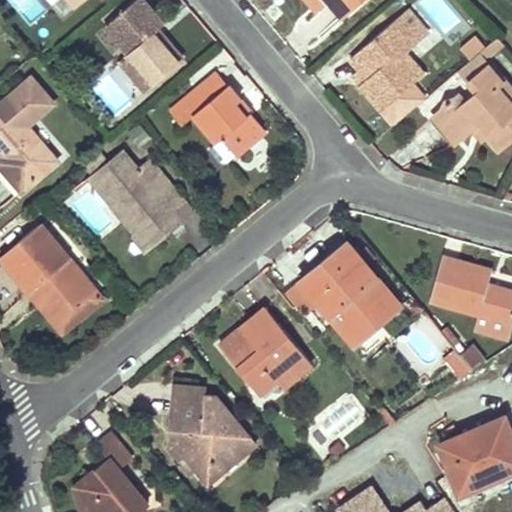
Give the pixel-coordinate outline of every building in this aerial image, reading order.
[(45,0),(58,15),(63,11),(69,6),(71,9),(81,0),(45,0)] [(123,58),(135,74),(148,89),(180,62),(155,31),(160,26),(138,0),(135,0),(103,27),(126,56),(123,58)] [(304,0),(310,6),(317,0),(324,0),(327,3),(340,19),(363,0),(304,0)] [(324,0),(317,0),(310,6),(315,13),(327,3),(324,0)] [(425,34),(404,10),(397,16),(418,40),(425,34)] [(397,16),(349,59),(365,78),(358,84),(392,124),(423,98),(409,82),(421,72),(404,53),(418,40),(397,16)] [(471,60),(485,48),(475,36),(460,47),(471,60)] [(442,112),(437,116),(459,144),(472,133),(480,126),(488,136),(486,138),(497,153),(511,140),(511,92),(502,80),(499,82),(485,64),(504,49),(496,39),(485,48),(471,60),(457,72),(477,96),(464,107),(458,99),(452,104),(452,103),(451,103),(450,103),(449,103),(448,103),(447,103),(446,103),(445,104),(444,105),(443,106),(442,107),(442,108),(442,109),(442,110),(442,111),(442,112)] [(135,74),(123,58),(117,63),(142,93),(148,89),(135,74)] [(190,116),(225,86),(215,74),(180,103),(190,116)] [(0,169),(19,192),(56,160),(21,119),(25,116),(30,122),(52,103),(30,77),(0,102),(0,169)] [(213,144),(216,142),(218,141),(232,158),(263,132),(225,86),(190,116),(213,144)] [(164,116),(170,123),(175,129),(190,116),(180,103),(164,116)] [(427,124),(450,152),(459,144),(437,116),(427,124)] [(472,133),(480,143),(486,138),(488,136),(480,126),(472,133)] [(216,142),(213,144),(210,147),(210,153),(218,163),(224,164),(232,158),(218,141),(216,142)] [(134,169),(119,151),(91,174),(113,201),(110,204),(132,231),(145,232),(155,244),(168,233),(163,226),(174,217),(153,190),(165,179),(148,158),(134,169)] [(0,182),(13,197),(19,192),(0,169),(0,182)] [(113,201),(91,174),(88,177),(110,204),(113,201)] [(174,217),(179,223),(193,212),(165,179),(153,190),(174,217)] [(163,226),(168,233),(179,223),(174,217),(163,226)] [(34,286),(61,319),(95,291),(40,223),(0,254),(0,257),(27,292),(34,286)] [(145,232),(132,231),(133,239),(144,253),(155,244),(145,232)] [(350,345),(374,325),(397,306),(365,266),(354,252),(344,241),(297,279),(316,302),(350,345)] [(364,244),(354,252),(365,266),(375,258),(364,244)] [(511,291),(484,284),(486,277),(487,269),(438,255),(428,293),(435,303),(508,323),(511,307),(511,291)] [(302,314),(316,302),(297,279),(283,291),(302,314)] [(60,331),(100,298),(95,291),(61,319),(34,286),(27,292),(60,331)] [(361,358),(408,319),(397,306),(374,325),(350,345),(361,358)] [(256,394),(265,386),(274,379),(280,387),(309,363),(263,307),(216,345),(256,394)] [(445,358),(460,379),(488,359),(472,338),(445,358)] [(193,402),(195,386),(176,383),(173,399),(193,402)] [(180,436),(173,440),(167,445),(179,460),(185,455),(196,470),(207,460),(217,473),(254,444),(214,395),(205,394),(206,388),(195,386),(193,402),(173,399),(169,428),(180,430),(180,436)] [(444,447),(463,494),(511,474),(511,428),(509,421),(444,447)] [(180,430),(169,428),(167,445),(173,440),(180,436),(180,430)] [(97,480),(96,478),(95,476),(84,481),(85,486),(74,489),(80,511),(122,511),(123,511),(141,511),(146,508),(122,477),(120,467),(129,460),(109,434),(96,445),(109,459),(95,471),(100,476),(97,480)] [(196,470),(207,482),(217,473),(207,460),(196,470)] [(455,511),(444,496),(426,509),(420,501),(403,511),(387,511),(388,511),(371,486),(337,508),(339,511),(455,511)]
